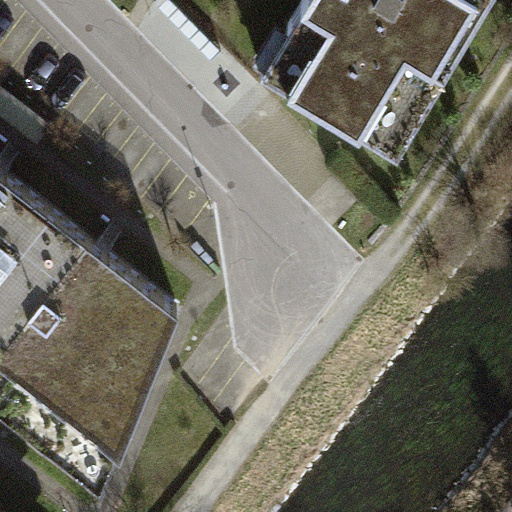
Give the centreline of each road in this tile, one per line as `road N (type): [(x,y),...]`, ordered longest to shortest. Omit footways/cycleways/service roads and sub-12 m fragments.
road 1 (residential): [(76,0),(312,240)]
road 2 (track): [(342,310),(411,234),(511,86)]
